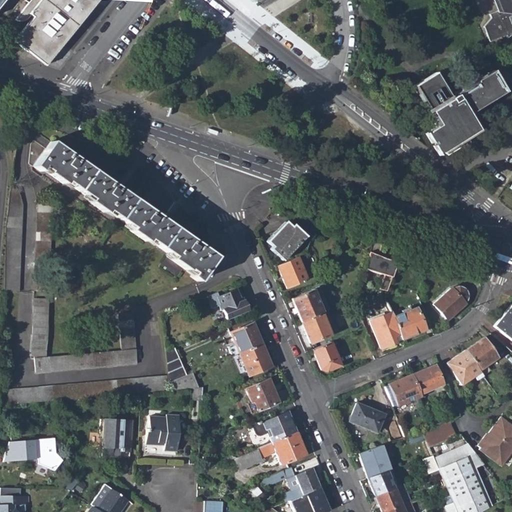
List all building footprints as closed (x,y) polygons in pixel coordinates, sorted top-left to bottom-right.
[(29,0),(14,19),(14,20),(21,21),(26,19),(29,15),(32,17),(13,40),(26,51),(28,49),(28,50),(29,50),(30,51),(31,51),(32,52),(33,53),(34,53),(35,53),(36,53),(36,54),(37,54),(38,54),(39,54),(41,54),(42,54),(43,54),(44,53),(45,53),(46,53),(47,53),(47,52),(48,52),(49,51),(50,51),(52,50),(52,49),(53,49),(53,48),(54,48),(54,47),(58,42),(62,44),(96,0),(29,0)] [(511,0),(497,0),(500,6),(497,10),(490,13),(492,18),(484,27),(490,42),(507,35),(508,38),(511,34),(511,0)] [(43,54),(42,54),(41,54),(39,54),(38,54),(37,54),(36,54),(36,53),(35,53),(34,53),(33,53),(32,52),(31,51),(30,51),(29,50),(28,50),(28,49),(26,51),(45,66),(62,44),(58,42),(54,47),(54,48),(53,48),(53,49),(52,49),(52,50),(50,51),(49,51),(48,52),(47,52),(47,53),(46,53),(45,53),(44,53),(43,54)] [(421,104),(422,104),(429,114),(436,126),(424,134),(438,155),(444,151),(446,156),(463,145),(467,152),(472,149),(465,138),(466,137),(469,139),(472,139),(474,136),(474,132),(477,130),(468,116),(491,101),(491,100),(503,92),(489,71),(475,80),(475,79),(456,91),(456,92),(448,97),(433,73),(410,88),(421,104)] [(104,211),(117,220),(132,199),(50,142),(46,148),(34,140),(30,147),(28,164),(40,173),(42,170),(48,173),(47,174),(62,185),(64,183),(89,201),(88,203),(103,213),(104,211)] [(10,190),(5,292),(18,292),(22,206),(17,191),(10,190)] [(189,277),(197,282),(214,257),(132,199),(117,220),(129,228),(128,230),(143,241),(145,239),(166,254),(165,256),(191,274),(189,277)] [(33,293),(48,293),(51,205),(37,205),(33,293)] [(270,248),(281,260),(305,236),(293,224),(291,226),(286,221),(267,241),(272,246),(270,248)] [(386,291),(396,261),(369,252),(363,269),(384,274),(378,289),(386,291)] [(276,267),(286,289),(307,280),(297,257),(276,267)] [(222,309),(226,319),(247,310),(242,300),(239,301),(235,290),(217,297),(215,292),(206,296),(210,308),(218,305),(220,310),(222,309)] [(290,299),(300,322),(321,314),(322,313),(312,290),(290,299)] [(455,290),(433,304),(444,321),(464,308),(467,302),(466,295),(462,291),(455,290)] [(33,357),(35,373),(137,364),(131,313),(117,315),(120,351),(46,359),(48,300),(33,300),(31,357),(33,357)] [(344,304),(349,317),(358,313),(353,300),(344,304)] [(511,303),(493,326),(511,342),(511,303)] [(392,317),(402,339),(424,329),(415,307),(392,317)] [(368,320),(380,348),(402,339),(392,317),(389,311),(368,320)] [(300,322),(308,343),(329,335),(321,314),(300,322)] [(229,332),(238,354),(261,344),(251,323),(229,332)] [(476,369),(477,370),(497,358),(483,337),(464,349),(476,369)] [(320,370),(325,372),(340,365),(331,342),(312,350),(320,370)] [(238,354),(247,376),(270,366),(261,344),(238,354)] [(167,376),(167,383),(186,376),(174,348),(165,352),(167,376)] [(466,376),(471,372),(476,369),(464,349),(444,362),(458,384),(468,379),(466,376)] [(411,373),(419,394),(442,384),(434,363),(411,373)] [(477,370),(476,369),(471,372),(475,379),(481,376),(477,370)] [(193,388),(197,387),(192,373),(186,376),(167,383),(168,390),(193,388)] [(388,384),(397,406),(420,395),(419,394),(411,373),(388,384)] [(167,383),(167,376),(1,391),(1,405),(133,393),(141,392),(168,390),(167,383)] [(251,404),(255,412),(278,403),(267,381),(243,391),(249,404),(251,404)] [(193,388),(192,400),(201,400),(201,387),(197,387),(193,388)] [(349,422),(376,432),(383,413),(356,403),(349,422)] [(265,434),(269,444),(295,433),(285,412),(251,427),(252,432),(257,435),(265,434)] [(164,450),(176,451),(178,415),(165,415),(165,417),(148,416),(148,428),(146,428),(146,443),(158,444),(158,442),(164,443),(164,450)] [(511,424),(502,417),(489,433),(490,434),(488,438),(486,436),(485,436),(478,445),(480,447),(479,448),(500,465),(511,450),(511,424)] [(100,418),(99,433),(103,433),(102,448),(101,457),(130,458),(132,420),(100,418)] [(449,423),(435,427),(441,442),(460,434),(453,420),(449,423)] [(393,428),(397,440),(405,437),(400,424),(393,428)] [(428,447),(441,442),(435,427),(433,428),(421,432),(428,447)] [(279,466),(304,455),(295,433),(269,444),(256,449),(232,460),(237,472),(261,462),(259,458),(268,454),(268,453),(273,451),(279,466)] [(428,447),(456,511),(478,511),(507,497),(460,434),(441,442),(428,447)] [(357,453),(366,479),(390,470),(381,445),(357,453)] [(287,501),(318,488),(310,470),(293,477),(289,468),(265,478),(269,484),(284,478),(289,491),(280,496),(283,502),(287,501)] [(366,479),(374,496),(393,488),(397,486),(390,470),(366,479)] [(118,511),(127,499),(109,488),(103,483),(93,498),(100,502),(96,508),(101,511),(118,511)] [(287,501),(291,511),(325,511),(328,511),(318,488),(287,501)] [(374,496),(380,511),(382,511),(400,505),(393,488),(374,496)] [(28,497),(4,497),(4,505),(0,504),(0,511),(22,511),(24,510),(24,505),(28,505),(28,497)] [(221,511),(222,503),(204,502),(203,511),(221,511)]
